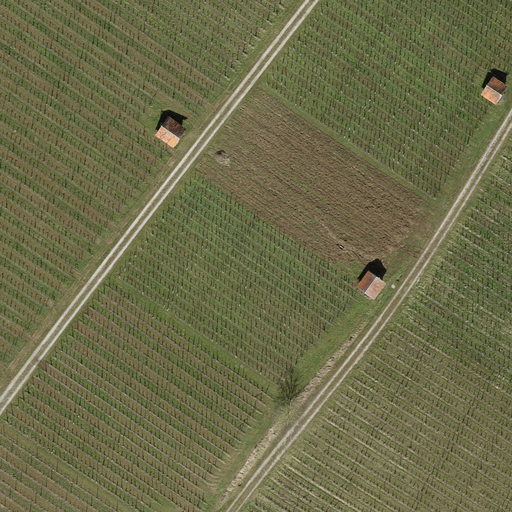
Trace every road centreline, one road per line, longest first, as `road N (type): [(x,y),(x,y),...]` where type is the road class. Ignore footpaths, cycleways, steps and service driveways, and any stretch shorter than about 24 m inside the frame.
road 1 (track): [(315,0),(0,409)]
road 2 (track): [(511,118),(407,288),(233,511)]
